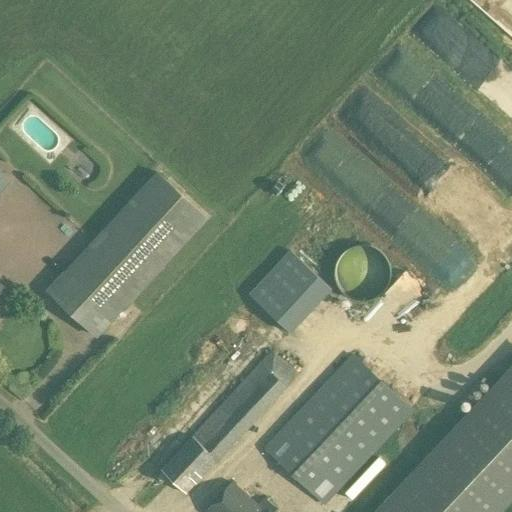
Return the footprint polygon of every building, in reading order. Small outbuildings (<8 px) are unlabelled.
[(509,113),(511,116),(511,78),(503,70),(493,65),(479,50),(469,45),(445,21),(432,34),(411,23),(434,46),(432,45),(491,104),(509,113)] [(511,151),(392,55),(374,77),(511,187),(511,151)] [(355,95),(339,115),(449,206),(466,186),(355,95)] [(360,188),(368,192),(378,174),(312,138),(299,163),(356,194),(360,188)] [(209,218),(157,171),(90,244),(46,290),(97,339),(209,218)] [(0,191),(9,181),(0,172),(0,191)] [(385,273),(384,267),(383,262),(380,257),(377,254),(373,250),(368,248),(359,246),(355,246),(349,248),(345,250),(341,253),(337,257),(335,261),(333,266),(332,271),(333,280),(336,286),(339,290),(342,293),(346,296),(350,297),(356,299),(361,299),(368,297),(372,296),(377,292),(380,288),(382,284),(384,278),(385,273)] [(291,332),(332,287),(290,249),(249,294),(291,332)] [(187,493),(228,449),(299,374),(271,350),(159,469),(163,473),(172,480),(187,493)] [(325,506),(378,449),(414,410),(353,353),(264,448),(325,506)] [(494,511),(511,493),(511,373),(380,511),(494,511)] [(266,511),(232,481),(205,511),(266,511)]
